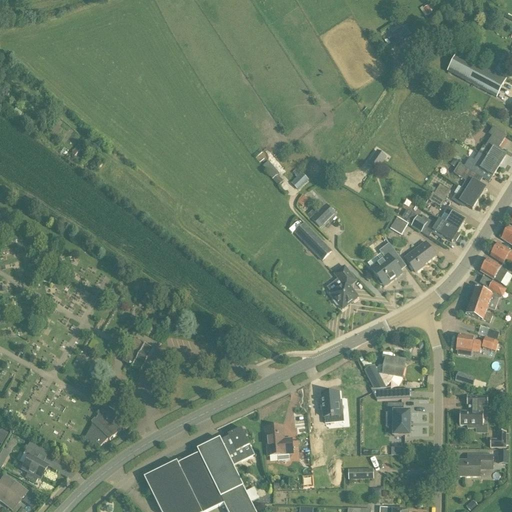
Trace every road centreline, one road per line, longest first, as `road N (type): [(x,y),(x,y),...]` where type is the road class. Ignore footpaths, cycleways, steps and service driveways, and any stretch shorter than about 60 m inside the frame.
road 1 (tertiary): [(64,511),(150,442),(419,308)]
road 2 (unclassified): [(435,511),(437,347),(419,308)]
road 3 (tertiary): [(419,308),(465,267),(511,192)]
